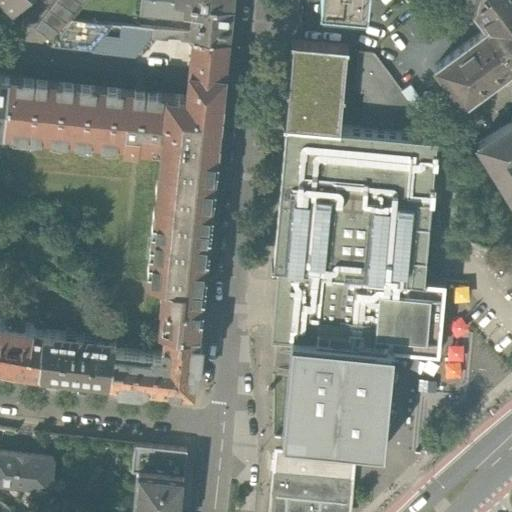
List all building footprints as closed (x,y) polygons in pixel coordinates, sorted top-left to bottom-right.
[(0,0),(0,1),(13,13),(25,0),(0,0)] [(57,0),(34,32),(52,45),(85,0),(57,0)] [(231,5),(186,0),(139,0),(138,11),(183,16),(184,10),(191,10),(189,32),(192,32),(228,36),(231,5)] [(465,0),(473,10),(485,0),(465,0)] [(511,0),(485,0),(473,10),(486,28),(511,63),(511,0)] [(191,43),(192,32),(189,32),(156,28),(155,40),(170,41),(171,40),(183,40),(184,42),(191,43)] [(482,90),(511,67),(511,63),(486,28),(434,66),(463,104),(482,90)] [(187,80),(186,96),(221,100),(223,85),(228,36),(192,32),(191,43),(187,80)] [(288,88),(284,125),(339,130),(346,47),(292,42),(288,88)] [(373,53),(357,53),(353,89),(363,90),(361,121),(403,125),(402,91),(373,53)] [(0,133),(4,134),(10,78),(0,77),(0,133)] [(221,100),(186,96),(149,92),(10,78),(4,134),(160,150),(146,281),(162,283),(158,318),(159,319),(159,329),(164,330),(198,334),(202,295),(221,100)] [(511,121),(478,142),(511,197),(511,121)] [(357,445),(383,447),(390,374),(391,350),(437,354),(441,314),(445,279),(424,277),(436,138),(339,130),(284,125),(273,268),(277,268),(270,339),(291,341),(289,362),(281,438),(357,445)] [(0,366),(6,368),(39,373),(44,330),(33,330),(33,326),(0,320),(0,366)] [(116,339),(44,330),(39,373),(111,380),(114,348),(116,339)] [(152,352),(114,348),(111,380),(149,385),(192,389),(198,334),(164,330),(162,352),(152,351),(152,352)] [(183,474),(186,449),(134,444),(131,469),(138,470),(133,511),(179,511),(180,507),(183,479),(183,474)] [(307,448),(274,445),(267,511),(350,511),(352,501),(354,480),(356,450),(307,448)] [(53,457),(0,451),(0,483),(50,488),(53,457)] [(111,474),(97,466),(83,489),(99,497),(111,474)]
